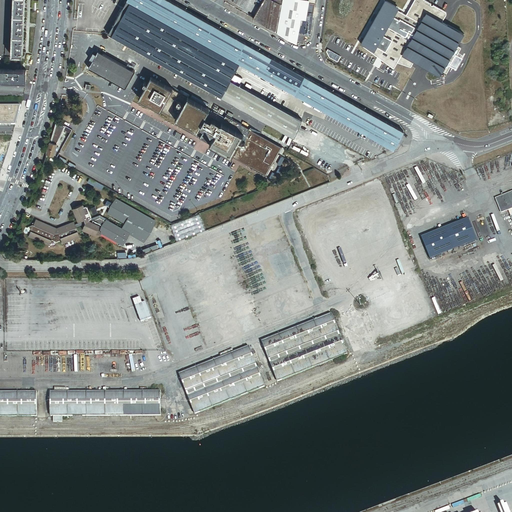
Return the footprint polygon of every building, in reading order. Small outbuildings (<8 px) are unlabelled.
[(23,0),(7,0),(6,54),(22,54),(23,0)] [(168,0),(126,0),(119,15),(121,17),(118,22),(115,21),(108,34),(294,138),(301,120),(231,81),(240,64),(301,98),(311,80),(168,0)] [(279,15),(282,4),(274,0),(263,0),(253,18),(272,29),(279,15)] [(282,0),(282,4),(279,15),(272,29),(296,43),(299,32),(301,24),(302,24),(303,19),(307,19),(308,11),(309,2),(311,2),(315,3),(315,0),(282,0)] [(423,0),(414,0),(406,16),(421,24),(401,56),(421,68),(439,78),(445,68),(457,47),(464,35),(445,24),(442,23),(446,14),(446,13),(423,0)] [(400,9),(385,1),(360,45),(374,53),(398,12),(398,11),(400,9)] [(310,12),(308,11),(307,19),(303,19),(302,24),(312,26),(314,12),(310,12)] [(406,16),(398,12),(374,53),(395,66),(401,56),(421,24),(406,16)] [(312,26),(302,24),(301,24),(299,32),(309,34),(311,33),(312,26)] [(99,52),(90,67),(125,87),(134,72),(99,52)] [(26,70),(0,69),(0,86),(25,87),(26,70)] [(226,116),(224,118),(151,77),(139,98),(202,133),(200,138),(266,175),(282,147),(226,116)] [(403,131),(311,80),(301,98),(393,149),(394,149),(403,131)] [(0,171),(23,103),(0,102),(0,171)] [(63,126),(55,123),(47,153),(53,155),(54,150),(56,145),(58,144),(64,130),(70,133),(71,130),(63,126)] [(101,184),(88,177),(86,181),(99,189),(101,184)] [(511,192),(496,199),(502,213),(508,210),(511,219),(511,192)] [(90,219),(91,218),(87,207),(85,206),(83,207),(83,204),(72,208),(77,222),(82,220),(82,221),(75,224),(74,221),(69,223),(70,225),(57,230),(62,241),(63,242),(80,236),(76,227),(83,224),(84,225),(82,230),(96,235),(100,224),(98,223),(99,222),(103,223),(100,229),(103,231),(102,233),(123,244),(129,233),(138,238),(139,235),(145,238),(154,221),(116,200),(108,213),(124,223),(121,229),(105,221),(104,221),(99,217),(93,221),(92,223),(89,221),(88,220),(90,219)] [(199,214),(172,224),(178,241),(205,230),(199,214)] [(36,219),(36,220),(57,230),(70,225),(69,223),(56,228),(36,219)] [(477,241),(469,219),(421,238),(430,260),(477,241)] [(57,230),(36,220),(35,222),(32,223),(33,225),(29,226),(30,231),(29,236),(49,245),(52,240),(58,243),(62,241),(57,230)] [(49,245),(29,236),(28,237),(49,246),(49,245)] [(80,236),(63,242),(63,244),(80,237),(80,236)] [(143,250),(145,254),(158,249),(157,244),(143,250)] [(145,303),(135,307),(141,323),(152,319),(145,303)] [(347,354),(331,315),(262,342),(278,382),(347,354)] [(248,347),(179,375),(195,414),(264,387),(248,347)] [(159,392),(50,393),(51,417),(53,417),(53,423),(63,423),(63,417),(160,416),(159,392)] [(36,393),(0,393),(0,417),(36,417),(36,393)]
